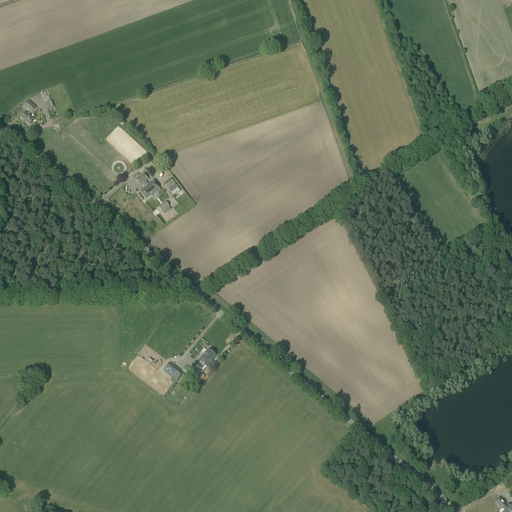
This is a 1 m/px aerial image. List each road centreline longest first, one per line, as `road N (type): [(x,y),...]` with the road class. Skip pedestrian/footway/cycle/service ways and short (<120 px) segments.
road 1 (unclassified): [(196,292),(511,88)]
road 2 (unclassified): [(456,511),(196,292)]
road 3 (unclassified): [(196,292),(0,129)]
road 4 (track): [(196,292),(0,296)]
